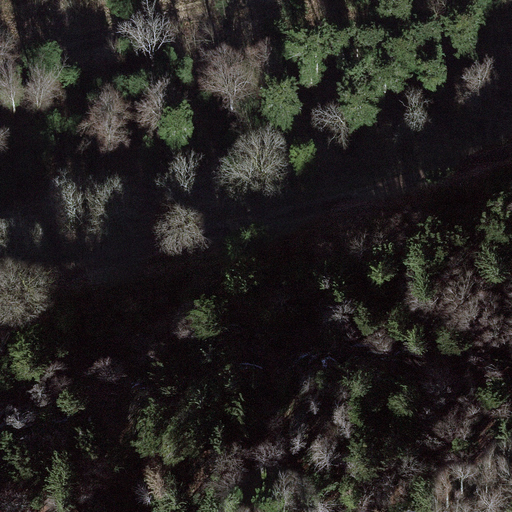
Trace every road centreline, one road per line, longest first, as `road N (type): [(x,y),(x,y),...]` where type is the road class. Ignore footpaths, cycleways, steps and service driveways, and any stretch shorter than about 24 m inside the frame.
road 1 (track): [(0,296),(67,265),(511,147)]
road 2 (track): [(0,47),(68,38),(207,0)]
